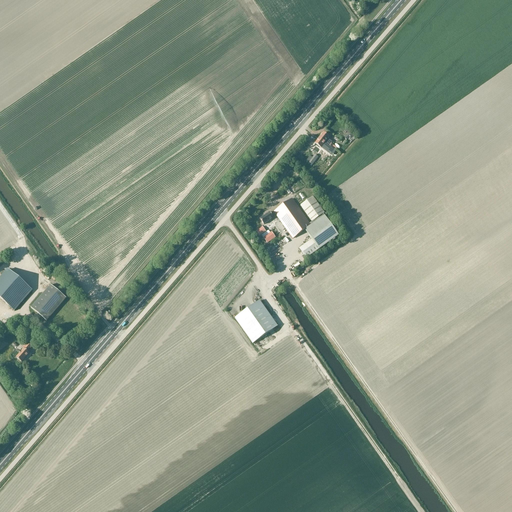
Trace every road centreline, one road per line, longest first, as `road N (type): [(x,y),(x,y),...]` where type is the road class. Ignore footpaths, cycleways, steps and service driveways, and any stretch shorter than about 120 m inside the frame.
road 1 (unclassified): [(257,182),(414,0)]
road 2 (primary): [(251,173),(401,0)]
road 3 (unclassified): [(0,480),(121,338)]
road 4 (primary): [(0,465),(114,332)]
road 5 (primary): [(114,332),(219,211)]
road 6 (unclassified): [(121,338),(225,218)]
